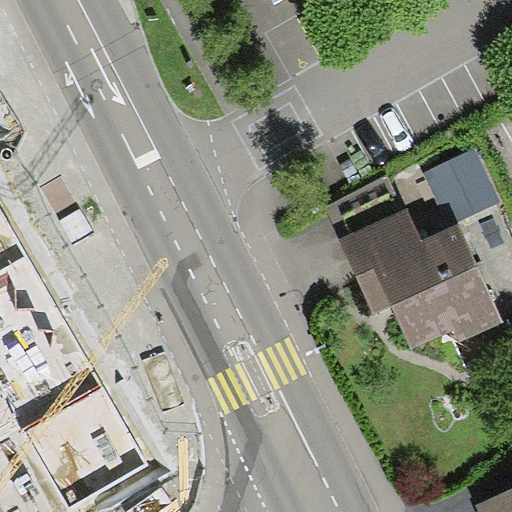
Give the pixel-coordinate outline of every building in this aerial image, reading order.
[(0,182),(19,173),(0,132),(0,182)] [(477,152),(428,174),(449,222),(498,200),(477,152)] [(409,213),(342,242),(373,315),(391,307),(409,348),(453,329),(469,368),(511,349),(511,342),(462,226),(422,243),(409,213)] [(27,398),(80,481),(194,410),(141,327),(27,398)] [(511,511),(511,487),(476,504),(479,511),(511,511)]
